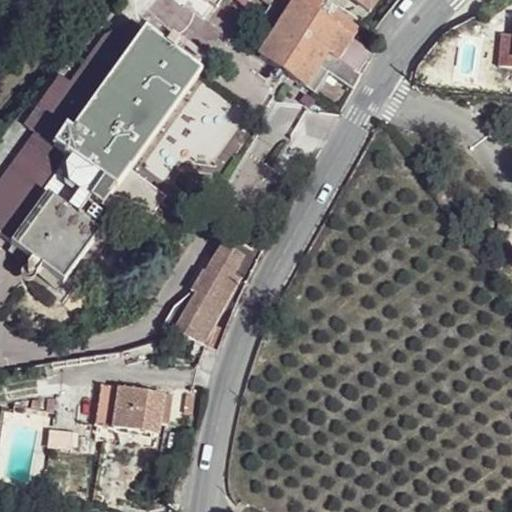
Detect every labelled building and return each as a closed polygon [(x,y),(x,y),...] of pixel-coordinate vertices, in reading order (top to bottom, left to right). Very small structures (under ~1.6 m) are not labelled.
[(198,0),(216,13),(226,0),(229,0),(246,11),(253,0),(257,0),(271,11),(258,29),(274,41),(297,10),(284,0),(198,0)] [(329,8),(318,0),(284,0),(297,10),(318,25),(322,21),(329,8)] [(353,0),(369,11),(376,0),(353,0)] [(318,25),(297,10),(274,41),(262,58),(309,90),(330,61),(340,66),(354,43),(322,21),(318,25)] [(135,23),(130,19),(102,36),(85,67),(106,80),(138,33),(131,28),(135,23)] [(141,26),(135,23),(131,28),(138,33),(141,26)] [(151,27),(141,26),(138,33),(159,48),(165,38),(151,27)] [(159,48),(138,33),(106,80),(71,132),(132,172),(195,71),(165,53),(159,48)] [(511,35),(489,33),(487,64),(511,67),(511,35)] [(171,43),(165,38),(159,48),(165,53),(167,51),(171,43)] [(371,54),(354,43),(340,66),(358,76),(371,54)] [(340,66),(330,61),(309,90),(319,98),(332,77),(340,66)] [(358,76),(340,66),(332,77),(354,93),(363,79),(358,76)] [(61,104),(53,120),(71,132),(106,80),(85,67),(71,91),(61,104)] [(71,91),(58,84),(50,98),(61,104),(71,91)] [(61,104),(50,98),(28,133),(37,140),(53,120),(61,104)] [(71,132),(53,120),(37,140),(0,198),(0,241),(16,251),(13,255),(68,289),(124,209),(150,225),(169,195),(132,172),(71,132)] [(215,250),(224,238),(209,228),(200,240),(215,250)] [(251,252),(226,239),(205,279),(217,286),(225,273),(236,279),(251,252)] [(195,300),(189,314),(176,338),(195,348),(190,356),(202,362),(198,370),(210,377),(220,348),(209,342),(224,310),(239,280),(236,279),(225,273),(217,286),(205,279),(200,276),(190,296),(195,300)] [(122,390),(106,388),(102,406),(119,409),(122,390)] [(164,396),(122,390),(119,409),(116,427),(115,430),(160,437),(164,396)] [(119,409),(102,406),(100,425),(116,427),(119,409)]
